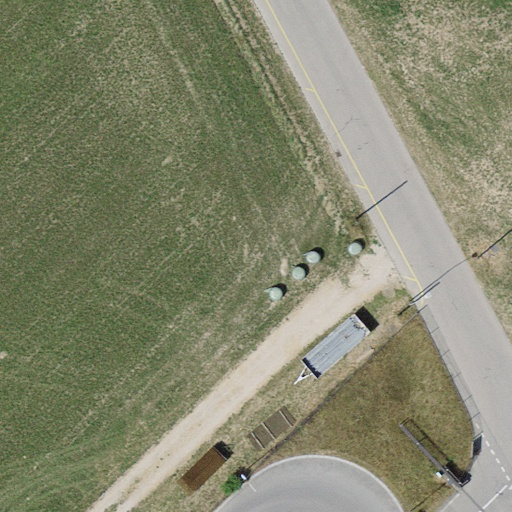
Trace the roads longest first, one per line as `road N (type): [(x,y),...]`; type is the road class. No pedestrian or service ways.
road 1 (unclassified): [(295,0),(511,416)]
road 2 (track): [(116,511),(415,224)]
